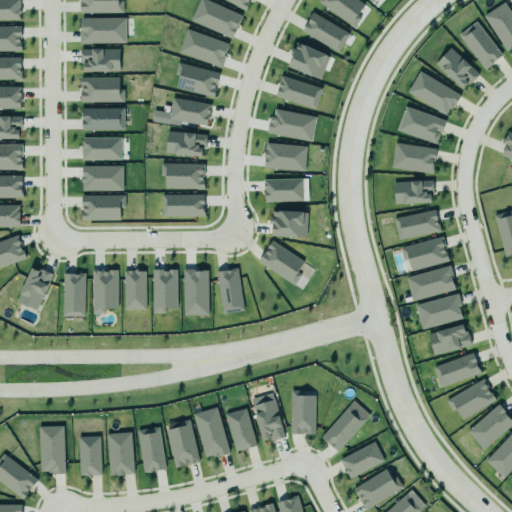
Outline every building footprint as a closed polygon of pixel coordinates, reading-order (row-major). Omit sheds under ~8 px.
[(19,0),(0,0),(0,20),(19,21),(19,0)] [(123,0),(81,0),(79,0),(79,12),(122,13),(123,0)] [(241,16),(204,0),(198,0),(189,21),(231,39),(241,16)] [(511,47),(511,14),(503,2),(482,16),(506,52),(511,47)] [(349,34),(311,12),(301,32),(338,53),(349,34)] [(125,18),(80,18),(80,43),(125,43),(125,18)] [(457,35),(484,69),(501,55),(475,21),(457,35)] [(187,28),(229,42),(222,64),(180,51),(187,28)] [(329,56),(296,42),(286,66),(319,80),(329,56)] [(434,64),(462,90),(477,73),(449,48),(434,64)] [(118,49),(80,49),(81,72),(119,72),(118,49)] [(0,79),(20,79),(20,57),(0,57),(0,79)] [(180,61),(221,71),(215,95),(174,85),(180,61)] [(459,91),(416,73),(406,96),(449,114),(459,91)] [(80,75),(118,75),(118,91),(124,91),(124,99),(80,99),(80,75)] [(283,75),(322,87),(316,107),(277,95),(283,75)] [(0,109),(20,109),(20,86),(0,86),(0,109)] [(174,97),(210,104),(207,123),(180,119),(179,124),(170,122),(174,97)] [(82,128),(123,127),(123,107),(82,108),(82,128)] [(265,132),(269,114),(272,114),(273,107),(315,116),(309,141),(265,132)] [(437,144),(445,120),(404,107),(396,131),(437,144)] [(0,116),(0,138),(20,139),(20,117),(0,116)] [(169,131),(206,136),(204,155),(167,150),(169,131)] [(499,155),(511,160),(511,133),(508,132),(499,155)] [(80,136),(81,144),(79,144),(80,158),(119,158),(119,136),(80,136)] [(266,142),(306,145),(304,169),(264,166),(266,142)] [(0,144),(0,169),(21,169),(21,144),(0,144)] [(391,169),(432,173),(435,148),(394,144),(391,169)] [(163,164),(204,163),(204,186),(163,187),(163,164)] [(80,165),(80,189),(122,189),(121,165),(80,165)] [(265,179),(303,177),(304,198),(266,200),(265,179)] [(391,181),(407,180),(407,179),(418,178),(418,179),(430,178),(430,189),(423,190),(423,192),(428,191),(428,200),(392,202),(391,181)] [(162,194),(204,193),(205,213),(163,215),(162,194)] [(82,196),(126,194),(126,206),(119,206),(119,217),(80,219),(80,209),(83,209),(82,196)] [(18,205),(0,205),(0,227),(18,227),(18,205)] [(502,257),(511,254),(511,208),(490,214),(502,257)] [(272,209),(305,211),(304,234),(270,232),(272,209)] [(392,218),(397,240),(439,231),(435,210),(392,218)] [(398,246),(439,235),(442,246),(441,247),(442,251),(443,250),(446,259),(408,269),(405,257),(401,258),(398,246)] [(0,267),(25,259),(17,236),(0,241),(0,267)] [(303,262),(271,241),(257,261),(293,285),(301,274),(297,271),(303,262)] [(403,276),(447,263),(450,276),(448,276),(452,287),(410,299),(403,276)] [(36,311),(51,275),(31,266),(15,301),(36,311)] [(213,269),(236,266),(243,310),(220,313),(213,269)] [(180,268),(205,267),(206,314),(182,315),(180,268)] [(116,270),(91,271),(92,314),(104,314),(104,309),(117,309),(116,270)] [(176,270),(151,270),(152,313),(164,313),(164,309),(176,309),(176,270)] [(124,310),(145,310),(145,271),(123,271),(124,310)] [(83,317),(84,274),(62,273),(62,316),(83,317)] [(412,304),(456,292),(462,318),(419,330),(412,304)] [(469,346),(464,324),(426,334),(432,355),(469,346)] [(432,366),(439,387),(479,374),(472,353),(432,366)] [(461,419),(494,401),(482,379),(445,400),(451,411),(455,409),(461,419)] [(289,434),(314,434),(315,395),(304,395),(304,391),(290,390),(289,434)] [(283,437),(274,400),(252,406),(262,442),(283,437)] [(483,450),(511,422),(511,420),(496,404),(466,432),(483,450)] [(319,438),(347,405),(364,420),(336,453),(319,438)] [(204,459),(228,453),(216,407),(192,414),(204,459)] [(222,413),(244,407),(255,445),(233,452),(222,413)] [(165,430),(174,468),(198,462),(188,419),(175,422),(177,427),(165,430)] [(38,427),(39,473),(64,473),(62,426),(38,427)] [(143,473),(165,470),(158,427),(136,431),(143,473)] [(511,431),(484,461),(502,478),(511,467),(511,431)] [(106,433),(108,475),(132,474),(131,432),(106,433)] [(76,436),(97,435),(99,474),(85,475),(85,473),(78,474),(76,436)] [(338,459),(348,479),(383,461),(373,442),(338,459)] [(0,482),(22,499),(37,480),(3,453),(0,456),(0,482)] [(365,510),(402,487),(395,476),(391,479),(385,469),(352,489),(365,510)] [(382,511),(404,493),(418,509),(414,511),(382,511)] [(301,511),(297,496),(276,502),(278,511),(301,511)] [(247,511),(273,511),(271,503),(247,510),(247,511)]
